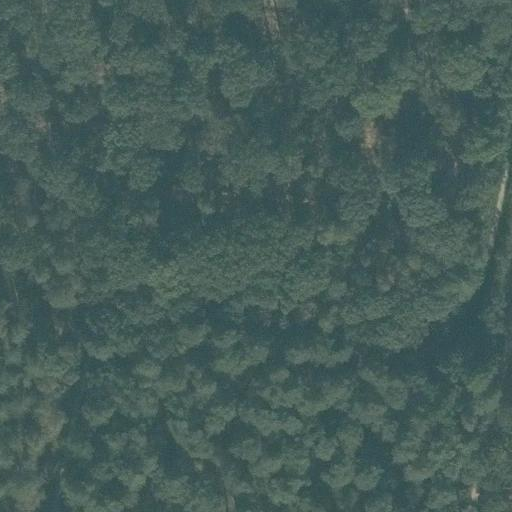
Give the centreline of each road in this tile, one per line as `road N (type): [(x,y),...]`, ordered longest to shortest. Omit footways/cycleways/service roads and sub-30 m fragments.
road 1 (track): [(473,511),(511,305)]
road 2 (track): [(0,281),(62,287),(78,303),(84,369)]
